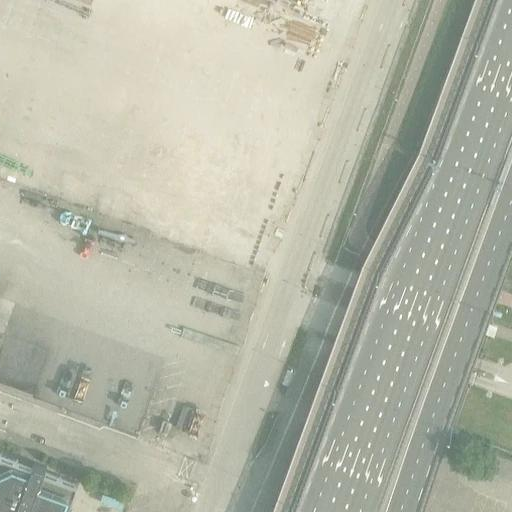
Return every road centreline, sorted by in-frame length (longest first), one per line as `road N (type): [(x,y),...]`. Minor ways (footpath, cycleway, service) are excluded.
road 1 (secondary): [(511,35),(335,511)]
road 2 (secondary): [(403,511),(511,195)]
road 3 (unknown): [(100,0),(358,91)]
